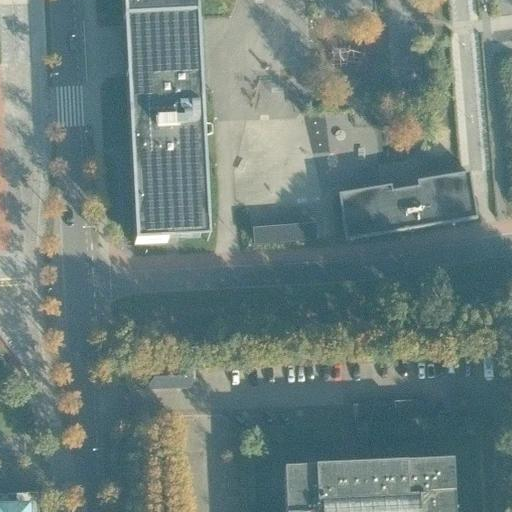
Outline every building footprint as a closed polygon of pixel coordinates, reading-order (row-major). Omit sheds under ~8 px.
[(198,0),(123,0),(125,26),(126,50),(128,78),(131,148),(136,246),(211,242),(198,0)] [(334,194),(342,241),(476,218),(468,171),(423,178),(334,194)] [(194,361),(140,363),(141,392),(195,390),(194,361)] [(450,511),(448,459),(280,464),(281,511),(450,511)] [(0,511),(36,511),(35,490),(0,491),(0,511)]
